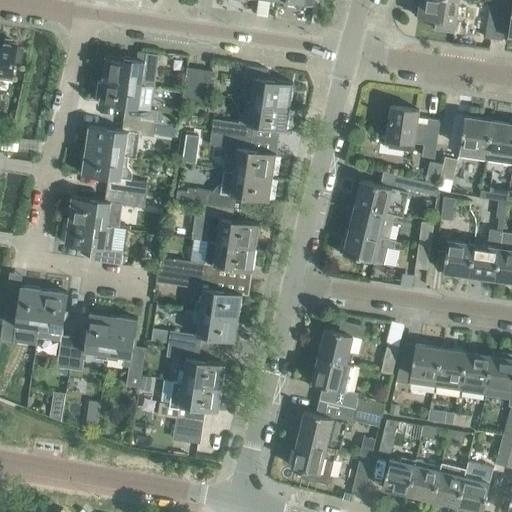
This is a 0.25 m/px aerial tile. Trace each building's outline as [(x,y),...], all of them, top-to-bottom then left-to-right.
[(458,0),(419,0),(417,16),(436,19),(434,28),(454,31),(458,0)] [(495,2),(490,37),(502,39),(507,4),(495,2)] [(0,76),(11,78),(14,60),(21,61),(23,47),(16,46),(16,43),(12,43),(11,39),(0,38),(0,39),(0,76)] [(105,55),(102,79),(142,84),(153,86),(158,54),(138,51),(136,59),(105,55)] [(240,99),(250,100),(290,106),(293,82),(266,78),(267,68),(245,65),(240,99)] [(195,100),(199,69),(187,67),(182,98),(195,100)] [(212,70),(199,69),(195,100),(207,102),(212,70)] [(99,98),(99,102),(125,106),(124,118),(155,123),(157,110),(150,109),(153,86),(142,84),(102,79),(101,83),(97,82),(95,98),(99,98)] [(213,118),(211,131),(251,137),(253,125),(286,130),(290,106),(250,100),(247,123),(213,118)] [(419,109),(391,105),(386,139),(414,143),(414,142),(424,143),(422,155),(434,157),(440,119),(418,116),(419,109)] [(459,155),(486,159),(487,150),(492,120),(464,116),(459,155)] [(128,132),(153,135),(155,123),(124,118),(122,130),(88,125),(85,149),(125,155),(128,132)] [(511,163),(511,123),(492,120),(487,150),(486,159),(511,163)] [(249,148),(251,137),(211,131),(210,144),(226,146),(223,169),(224,169),(273,176),(276,152),(249,148)] [(108,177),(106,188),(146,194),(148,182),(130,179),(132,171),(127,165),(123,164),(125,155),(85,149),(81,173),(108,177)] [(182,154),(181,162),(190,163),(191,156),(182,154)] [(445,156),(442,163),(440,175),(452,178),(457,159),(445,156)] [(438,184),(440,175),(442,163),(429,160),(424,181),(438,184)] [(269,200),(273,176),(224,169),(222,185),(219,185),(214,186),(211,191),(186,187),(185,190),(175,189),(174,198),(202,202),(234,207),(236,195),(269,200)] [(383,171),(380,184),(392,187),(392,188),(397,189),(398,186),(435,195),(437,188),(438,184),(424,181),(383,171)] [(452,178),(440,175),(438,184),(437,188),(449,191),(452,178)] [(380,184),(361,180),(355,204),(386,212),(394,214),(402,216),(409,188),(398,186),(397,189),(392,188),(392,187),(380,184)] [(490,187),(490,191),(481,190),(480,197),(498,199),(506,200),(507,201),(509,190),(490,187)] [(68,219),(108,225),(111,202),(144,207),(146,194),(106,188),(105,200),(71,195),(68,219)] [(451,219),(454,197),(444,195),(441,217),(451,219)] [(503,222),(506,200),(498,199),(495,221),(503,222)] [(232,219),(234,207),(202,202),(201,215),(209,216),(206,239),(210,240),(255,247),(259,223),(232,219)] [(394,214),(386,212),(355,204),(349,228),(388,238),(394,214)] [(104,248),(108,225),(68,219),(64,243),(91,247),(89,259),(121,264),(123,251),(104,248)] [(422,221),(419,242),(431,244),(434,222),(422,221)] [(395,240),(388,238),(349,228),(347,237),(343,236),(339,252),(384,263),(388,247),(393,248),(395,240)] [(469,275),(495,279),(502,231),(490,230),(488,245),(474,243),(469,275)] [(511,232),(502,231),(495,279),(511,280),(511,232)] [(185,273),(185,272),(217,277),(219,265),(252,270),(255,247),(210,240),(206,262),(173,257),(173,259),(160,258),(159,269),(185,273)] [(443,271),(469,275),(474,243),(448,240),(443,271)] [(431,244),(419,242),(415,267),(427,269),(431,244)] [(202,288),(199,311),(238,317),(242,293),(215,289),(217,277),(185,272),(184,285),(202,288)] [(15,325),(38,328),(44,288),(21,285),(17,312),(4,310),(0,338),(0,341),(13,344),(15,325)] [(68,292),(44,288),(38,328),(62,332),(68,292)] [(107,354),(111,329),(113,315),(90,311),(85,338),(74,336),(69,368),(82,370),(84,351),(107,354)] [(235,341),(237,329),(238,317),(199,311),(195,334),(170,330),(168,343),(200,347),(202,336),(235,341)] [(113,315),(111,329),(107,354),(130,358),(126,384),(140,386),(146,347),(133,345),(137,318),(113,315)] [(324,328),(324,329),(318,355),(346,362),(346,361),(352,335),(353,335),(363,331),(365,325),(341,319),(338,331),(324,328)] [(153,327),(151,340),(168,343),(170,330),(153,327)] [(61,334),(56,366),(57,366),(68,368),(69,368),(74,336),(61,334)] [(198,359),(200,347),(168,343),(166,355),(185,358),(182,381),(221,387),(225,363),(198,359)] [(391,373),(398,345),(387,343),(380,370),(391,373)] [(396,380),(435,386),(441,347),(415,343),(413,362),(401,361),(396,380)] [(441,347),(435,386),(460,390),(466,351),(441,347)] [(486,393),(487,384),(492,354),(466,351),(460,390),(486,393)] [(501,356),(492,354),(487,384),(486,393),(511,397),(511,404),(511,353),(502,352),(501,356)] [(319,399),(352,407),(355,397),(356,397),(357,392),(348,390),(354,363),(346,361),(346,362),(318,355),(311,382),(323,385),(319,399)] [(57,366),(56,375),(66,376),(68,368),(57,366)] [(218,411),(221,387),(182,381),(173,380),(174,398),(170,400),(170,403),(166,402),(159,406),(158,414),(201,421),(203,408),(218,411)] [(355,397),(352,407),(382,415),(385,404),(356,397),(355,397)] [(398,414),(400,406),(390,404),(389,413),(398,414)] [(51,406),(50,414),(62,416),(63,408),(51,406)] [(379,425),(382,415),(352,407),(349,418),(379,425)] [(444,421),(446,412),(429,410),(428,418),(444,421)] [(347,421),(304,411),(298,438),(340,448),(347,421)] [(97,413),(87,412),(85,424),(96,426),(97,413)] [(469,425),(470,416),(454,414),(453,422),(469,425)] [(398,419),(388,417),(380,446),(391,449),(398,419)] [(439,435),(440,426),(424,423),(423,433),(439,435)] [(464,439),(466,431),(449,428),(447,437),(464,439)] [(506,466),(511,444),(511,435),(504,433),(496,463),(506,466)] [(340,449),(340,448),(298,438),(291,465),(302,468),(300,477),(328,484),(337,448),(340,449)] [(361,453),(361,454),(352,490),(363,492),(371,456),(361,453)] [(382,487),(408,493),(415,464),(416,460),(400,456),(399,460),(389,458),(382,487)] [(440,470),(415,464),(408,493),(433,499),(440,470)] [(433,499),(457,505),(464,476),(465,472),(441,466),(440,470),(433,499)] [(482,511),(489,482),(464,476),(457,505),(482,511)]
